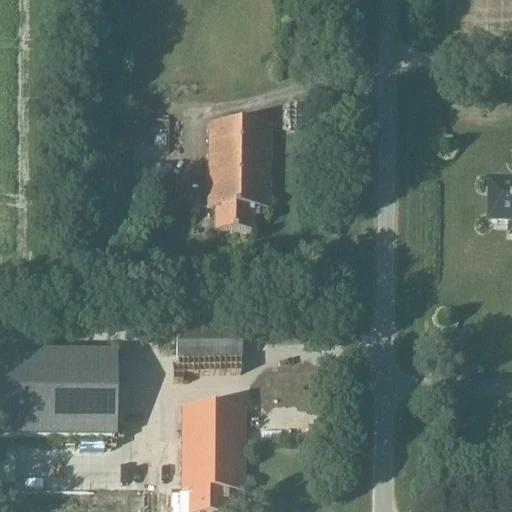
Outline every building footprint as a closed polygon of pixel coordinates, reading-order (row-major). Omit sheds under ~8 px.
[(268,211),(269,127),(209,126),(208,210),(214,210),(214,234),(252,235),(252,211),(268,211)] [(169,202),(170,169),(130,168),(129,202),(169,202)] [(511,186),(492,187),(491,224),(511,224),(511,234),(511,186)] [(511,280),(486,281),(488,330),(511,329),(511,280)] [(176,362),(240,361),(240,310),(175,311),(176,362)] [(0,355),(0,438),(113,439),(113,356),(0,355)] [(181,410),(181,412),(182,412),(182,496),(188,496),(188,511),(226,511),(226,495),(242,495),(242,412),(244,412),(244,411),(181,410)]
